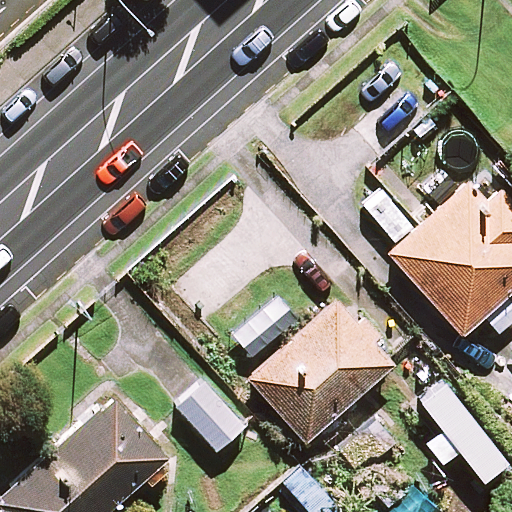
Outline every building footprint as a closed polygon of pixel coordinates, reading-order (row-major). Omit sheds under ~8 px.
[(478,196),(460,176),(381,245),(455,329),(511,278),(511,208),(491,185),(478,196)] [(191,277),(163,241),(146,255),(174,291),(191,277)] [(386,356),(328,292),(241,372),(299,435),(386,356)] [(291,317),(273,294),(228,329),(246,353),(291,317)] [(237,422),(198,377),(172,401),(211,445),(237,422)] [(499,458),(438,377),(411,398),(435,429),(421,440),(435,458),(453,444),(476,475),(499,458)] [(0,511),(92,511),(138,472),(146,482),(165,465),(156,455),(161,452),(106,390),(0,484),(0,511)] [(391,438),(357,398),(317,433),(381,507),(401,490),(371,455),(391,438)]
